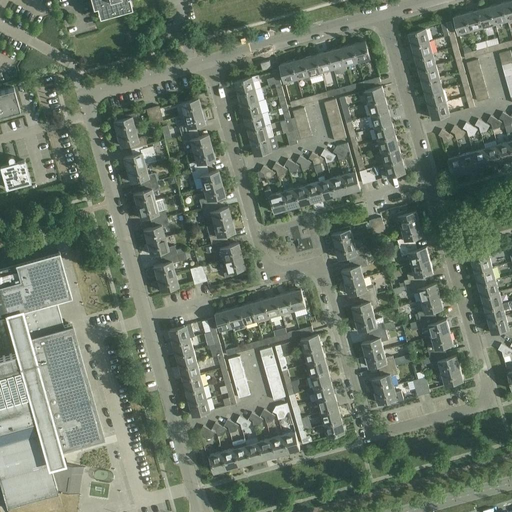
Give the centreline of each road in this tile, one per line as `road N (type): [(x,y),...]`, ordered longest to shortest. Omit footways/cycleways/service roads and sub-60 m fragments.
road 1 (residential): [(209,62),(266,266),(320,270),(363,424),(376,434),(486,399),(430,182)]
road 2 (residential): [(147,318),(91,107),(98,93),(193,66)]
road 3 (residential): [(195,499),(147,318)]
road 4 (residential): [(209,62),(384,13)]
road 5 (residential): [(430,182),(384,13)]
